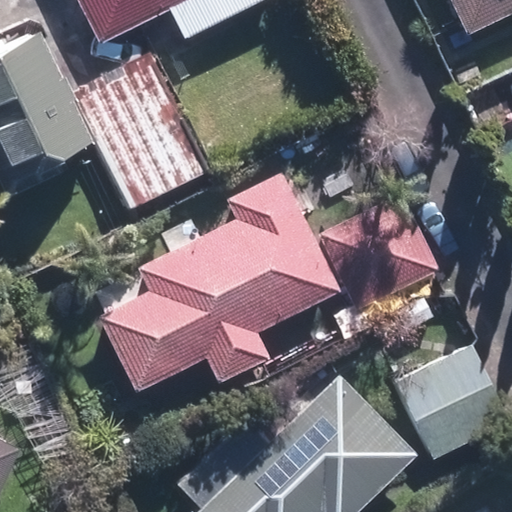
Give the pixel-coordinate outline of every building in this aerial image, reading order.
[(78,0),(98,40),(179,0),(78,0)] [(511,8),(511,0),(451,0),(466,30),(511,8)] [(40,27),(0,46),(0,176),(9,194),(63,168),(56,155),(96,136),(130,205),(202,169),(148,60),(73,96),(40,27)] [(340,286),(281,166),(225,193),(235,214),(137,263),(148,287),(98,311),(135,386),(340,286)] [(356,305),(439,265),(403,190),(321,230),(356,305)] [(509,419),(472,340),(395,375),(432,454),(509,419)] [(198,504),(192,509),(194,511),(319,511),(320,511),(353,511),(417,450),(336,368),(266,437),(245,417),(177,482),(198,504)] [(0,491),(22,443),(0,432),(0,491)]
